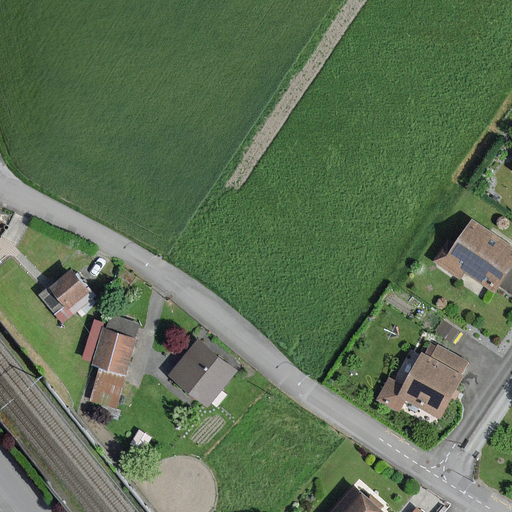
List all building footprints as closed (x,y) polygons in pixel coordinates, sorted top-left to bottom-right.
[(511,261),(511,250),(471,222),(441,266),(457,277),(461,271),(491,292),(511,261)] [(97,294),(77,270),(47,294),(67,319),(97,294)] [(114,324),(98,320),(88,356),(105,361),(94,400),(120,407),(143,323),(116,316),(114,324)] [(241,370),(204,340),(178,372),(215,402),(241,370)] [(460,379),(421,357),(403,389),(389,381),(378,400),(398,411),(404,400),(437,419),(460,379)] [(391,511),(360,485),(337,511),(391,511)]
